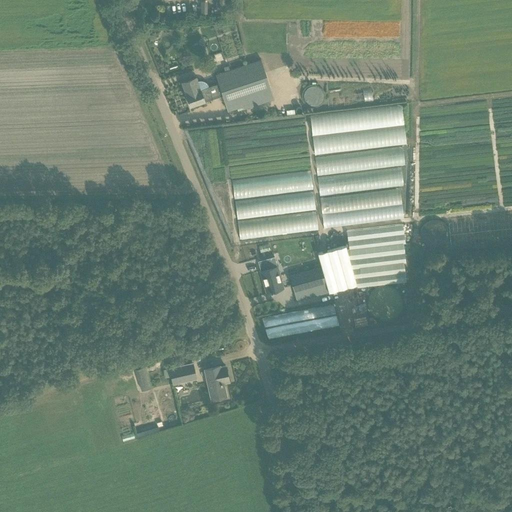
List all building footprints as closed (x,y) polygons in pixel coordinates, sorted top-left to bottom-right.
[(225,54),(218,56),(219,62),(226,60),(225,54)] [(204,102),(212,98),(222,95),(227,111),(242,106),(243,109),(273,99),(261,59),(215,75),(218,84),(208,87),(200,90),(186,95),(185,95),(190,107),(204,102)] [(229,61),(225,63),(212,67),(213,72),(226,68),(231,67),(229,61)] [(200,90),(208,87),(207,85),(206,83),(204,82),(201,80),(199,80),(197,82),(196,77),(181,82),(186,95),(200,90)] [(321,87),(306,92),(312,107),(326,102),(321,87)] [(511,194),(472,199),(474,215),(511,210),(511,194)] [(349,249),(346,249),(356,284),(357,287),(405,281),(403,263),(405,263),(402,243),(404,243),(402,224),(347,230),(349,249)] [(506,227),(452,232),(453,244),(507,238),(506,227)] [(327,250),(317,253),(321,267),(328,292),(337,289),(356,284),(346,249),(345,245),(327,250)] [(300,256),(294,258),(295,264),(302,263),(300,256)] [(272,291),(283,288),(277,266),(260,271),(266,292),(270,291),(270,292),(272,292),(272,291)] [(297,301),(306,298),(328,292),(321,267),(299,273),(290,275),(297,301)] [(298,324),(338,317),(337,306),(266,317),(270,341),(300,337),(298,324)] [(193,363),(162,370),(164,377),(169,376),(171,384),(196,378),(193,363)] [(211,399),(217,398),(226,395),(222,376),(227,375),(225,366),(220,367),(220,366),(210,368),(204,369),(211,399)] [(140,391),(142,390),(151,387),(144,367),(134,370),(140,391)] [(154,398),(141,402),(148,425),(161,421),(154,398)]
